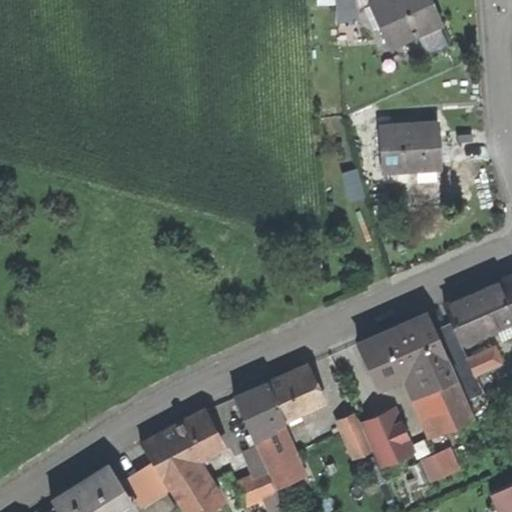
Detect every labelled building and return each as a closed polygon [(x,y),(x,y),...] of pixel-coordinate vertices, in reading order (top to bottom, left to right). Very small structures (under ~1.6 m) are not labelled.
[(357,0),(335,0),(336,24),(363,12),(357,0)] [(430,0),(369,0),(366,2),(387,48),(420,33),(441,24),(430,0)] [(448,39),(441,24),(420,33),(427,49),(448,39)] [(377,126),(380,168),(438,164),(435,122),(377,126)] [(344,169),(351,196),(369,191),(362,165),(344,169)] [(511,273),(473,290),(489,327),(511,317),(511,273)] [(473,290),(424,311),(441,348),(454,342),(489,327),(473,290)] [(424,311),(356,342),(376,385),(400,374),(410,394),(420,390),(453,375),(441,348),(424,311)] [(469,374),(454,342),(441,348),(453,375),(455,380),(469,374)] [(493,345),(466,357),(475,378),(485,373),(483,369),(500,360),(493,345)] [(305,364),(265,382),(281,418),(321,400),(305,364)] [(485,373),(475,378),(480,389),(490,384),(485,373)] [(453,375),(420,390),(430,413),(463,398),(455,380),(453,375)] [(281,418),(265,382),(232,396),(248,432),(281,418)] [(463,398),(430,413),(438,431),(471,416),(463,398)] [(361,427),(377,420),(371,405),(354,412),(356,418),(357,418),(361,427)] [(222,444),(202,409),(169,428),(189,462),(194,459),(222,444)] [(367,441),(375,458),(406,444),(392,413),(377,420),(361,427),(367,441)] [(281,418),(248,432),(253,444),(274,491),(307,476),(281,418)] [(340,426),(350,449),(367,441),(361,427),(357,418),(356,418),(340,426)] [(169,428),(139,443),(151,462),(160,478),(189,462),(169,428)] [(253,444),(237,451),(249,478),(235,484),(244,504),(274,491),(253,444)] [(450,445),(419,458),(428,479),(458,466),(450,445)] [(194,459),(189,462),(160,478),(167,487),(182,511),(199,511),(219,500),(194,459)] [(151,462),(125,479),(140,505),(167,487),(160,478),(151,462)] [(54,506),(58,511),(128,511),(135,508),(107,465),(51,501),(54,506)] [(511,511),(511,481),(495,489),(504,510),(499,511),(511,511)] [(170,493),(150,502),(154,511),(156,511),(175,503),(170,493)]
